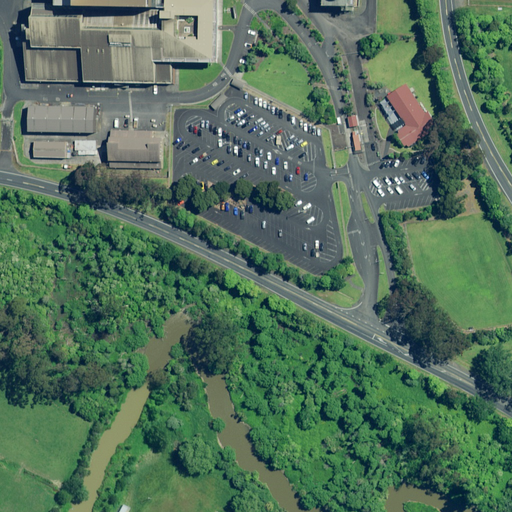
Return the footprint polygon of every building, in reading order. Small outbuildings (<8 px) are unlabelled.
[(29,49),(29,78),(160,81),(161,62),(225,63),(226,0),(172,0),(173,10),(170,9),(64,7),(38,7),(37,49),(29,49)] [(64,0),(64,7),(170,9),(169,0),(64,0)] [(325,0),(326,11),(358,12),(357,0),(325,0)] [(245,84),(233,78),(230,84),(242,90),(245,84)] [(430,125),(400,80),(380,93),(398,120),(388,126),(401,144),(430,125)] [(227,100),(222,95),(210,106),(215,111),(227,100)] [(89,107),(26,107),(26,134),(89,134),(89,107)] [(357,126),(356,116),(347,117),(349,127),(357,126)] [(154,133),(105,133),(105,166),(154,167),(154,133)] [(59,140),(28,140),(28,157),(59,158),(59,140)] [(96,154),(96,141),(75,141),(75,150),(78,150),(78,155),(96,154)]
